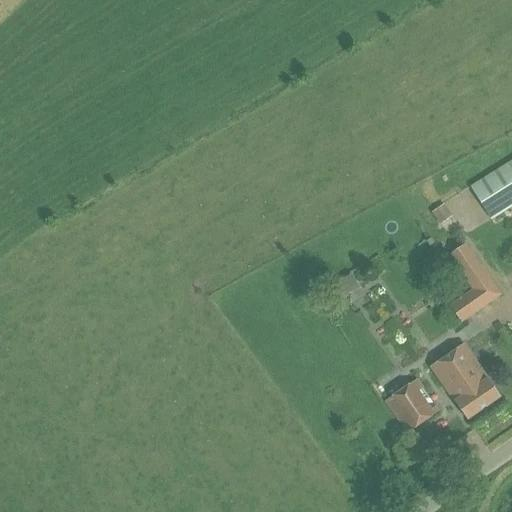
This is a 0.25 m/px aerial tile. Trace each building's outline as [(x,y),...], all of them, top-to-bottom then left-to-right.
[(511,162),(470,187),(490,220),(511,206),(511,162)] [(441,223),(451,216),(444,206),(434,213),(441,223)] [(449,304),(461,323),(501,294),(466,242),(448,255),(471,289),(449,304)] [(431,366),(467,419),(500,397),(487,378),(486,378),(463,344),(431,366)] [(426,408),(412,388),(417,384),(414,379),(383,400),(407,433),(437,412),(432,404),(426,408)]
